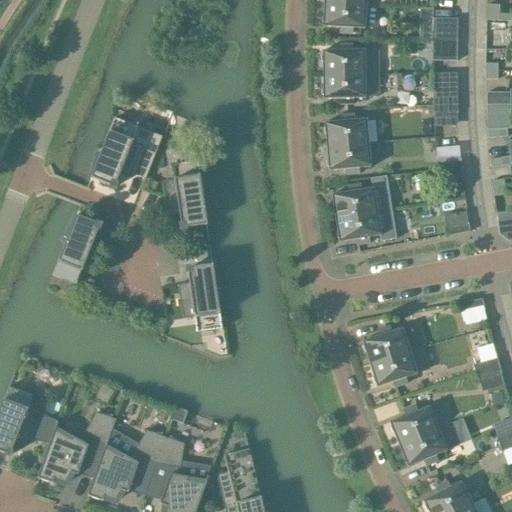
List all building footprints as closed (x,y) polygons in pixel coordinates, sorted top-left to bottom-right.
[(379,6),(325,3),(324,27),(341,28),(341,34),(353,34),(353,29),(366,29),(366,28),(378,29),(379,6)] [(488,4),(487,20),(500,21),(501,5),(488,4)] [(433,32),(420,31),(419,40),(433,40),(433,32)] [(433,40),(458,41),(458,32),(457,32),(457,33),(434,33),(434,32),(433,40)] [(433,40),(433,49),(434,49),(434,48),(457,48),(457,49),(458,49),(458,41),(433,40)] [(324,75),(378,75),(378,52),(366,52),(366,51),(353,51),(353,45),(341,45),(341,51),(323,51),(324,75)] [(486,79),(499,79),(499,64),(486,64),(486,79)] [(324,75),(324,100),(342,99),(342,105),(354,105),(354,99),(367,99),(366,76),(378,75),(324,75)] [(487,93),(487,105),(511,105),(511,93),(487,93)] [(459,104),(458,96),(458,97),(434,98),(434,97),(434,106),(459,104)] [(459,104),(434,106),(434,114),(435,114),(435,113),(458,113),(458,114),(459,114),(459,104)] [(370,144),(368,120),(355,121),(355,115),(343,116),(343,122),(325,123),(328,147),(370,144)] [(131,178),(144,146),(134,142),(139,128),(115,118),(91,178),(115,188),(121,174),(131,178)] [(370,144),(328,147),(330,171),(347,170),(348,175),(360,174),(359,169),(372,168),(370,144)] [(491,159),(492,168),(504,166),(503,158),(491,159)] [(463,168),(462,160),(461,160),(461,161),(438,163),(438,162),(437,162),(438,171),(463,168)] [(198,161),(173,165),(175,180),(164,182),(169,216),(180,214),(182,229),(208,225),(198,161)] [(463,168),(438,171),(439,179),(440,179),(440,178),(463,176),(463,177),(464,177),(463,168)] [(505,180),(492,181),(494,197),(506,195),(505,180)] [(378,212),(374,188),(362,190),(361,185),(349,187),(350,192),(333,195),(336,219),(378,212)] [(378,212),(336,219),(340,243),(357,240),(358,246),(370,244),(369,238),(382,236),(378,212)] [(510,220),(509,212),(497,214),(498,222),(510,220)] [(93,275),(106,243),(95,239),(101,225),(76,216),(53,276),(77,285),(82,271),(93,275)] [(446,227),(445,227),(446,237),(471,232),(470,223),(469,224),(446,228),(446,227)] [(178,285),(183,319),(195,318),(197,333),(222,329),(222,323),(213,265),(188,269),(190,283),(178,285)] [(81,293),(88,296),(92,286),(85,284),(81,293)] [(483,299),(459,304),(461,313),(462,313),(462,312),(484,307),(484,308),(485,308),(483,299)] [(363,341),(370,364),(422,348),(422,347),(411,351),(404,329),(391,332),(390,327),(378,331),(380,336),(363,341)] [(422,348),(370,364),(378,387),(394,382),(396,387),(408,384),(406,378),(418,375),(418,373),(429,369),(422,348)] [(500,365),(498,357),(497,357),(497,358),(475,364),(474,364),(476,372),(500,365)] [(500,365),(476,372),(479,380),(480,380),(479,379),(502,373),(502,374),(503,374),(500,365)] [(26,446),(39,414),(28,410),(34,396),(9,387),(0,410),(0,452),(10,456),(15,442),(26,446)] [(390,423),(400,445),(450,424),(438,428),(430,407),(418,412),(416,406),(404,411),(407,416),(390,423)] [(187,412),(175,408),(171,420),(183,424),(187,412)] [(97,413),(85,434),(106,446),(105,446),(107,447),(116,420),(97,413)] [(89,446),(73,437),(72,438),(57,429),(58,424),(57,424),(37,478),(53,484),(54,480),(65,484),(71,474),(78,476),(89,446)] [(450,424),(400,445),(409,467),(425,461),(427,466),(438,461),(436,456),(448,451),(447,450),(458,445),(450,424)] [(147,431),(135,452),(131,459),(123,455),(122,456),(107,447),(105,446),(88,496),(103,502),(105,498),(116,501),(122,492),(128,494),(131,486),(147,492),(157,464),(166,438),(147,431)] [(511,441),(511,433),(499,438),(498,437),(497,438),(500,445),(511,441)] [(185,444),(166,438),(157,464),(181,468),(185,444)] [(511,441),(500,445),(503,454),(504,453),(504,452),(511,449),(511,441)] [(264,511),(249,449),(224,456),(228,472),(217,475),(226,511),(264,511)] [(206,482),(188,479),(188,478),(170,475),(160,505),(166,507),(165,511),(196,511),(209,477),(208,477),(206,482)] [(455,511),(473,503),(462,482),(450,488),(448,483),(437,488),(440,493),(424,501),(429,511),(455,511)] [(477,511),(473,503),(455,511),(477,511)]
